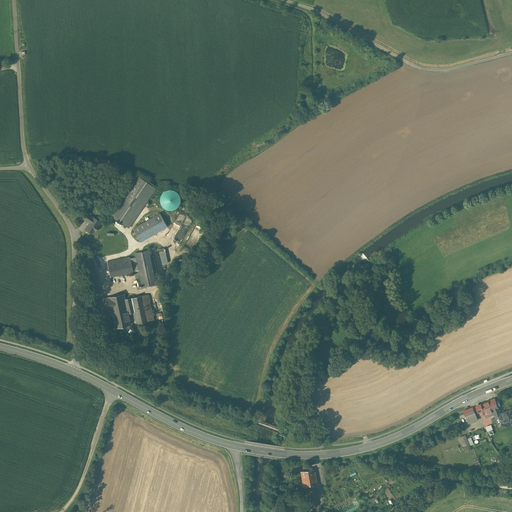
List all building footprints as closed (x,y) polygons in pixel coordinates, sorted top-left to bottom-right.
[(137,176),(110,215),(128,228),(155,188),(137,176)] [(167,209),(170,210),(173,209),(176,208),(178,205),(180,202),(180,199),(179,196),(177,192),(173,190),(170,189),(167,190),(164,191),(162,193),(160,196),(160,200),(160,203),(162,206),(164,208),(167,209)] [(93,217),(87,214),(84,219),(89,222),(93,217)] [(160,214),(133,229),(140,242),(167,227),(160,214)] [(100,222),(93,217),(89,222),(90,223),(86,229),(92,233),(94,230),(95,231),(98,226),(97,226),(100,222)] [(148,250),(135,253),(141,285),(142,287),(155,284),(148,250)] [(165,251),(160,253),(163,266),(168,265),(165,251)] [(97,281),(92,256),(83,258),(88,283),(97,281)] [(130,257),(107,262),(110,276),(133,271),(130,257)] [(97,281),(88,283),(91,295),(100,293),(97,281)] [(148,294),(125,299),(124,294),(108,297),(111,310),(113,316),(128,313),(133,312),(136,323),(153,319),(148,294)] [(108,297),(96,300),(99,312),(100,315),(107,313),(107,311),(111,310),(108,297)] [(128,313),(113,316),(115,327),(130,324),(128,313)] [(494,399),(480,404),(484,415),(493,411),(495,416),(498,426),(499,425),(500,428),(505,426),(504,423),(510,420),(510,421),(511,420),(511,411),(511,410),(500,414),(498,409),(494,399)] [(480,404),(476,406),(480,416),(484,415),(480,404)] [(473,407),(463,411),(468,424),(478,420),(473,407)] [(493,424),(488,426),(491,435),(496,433),(493,424)] [(463,446),(466,445),(468,451),(472,450),(468,434),(460,437),(463,446)] [(314,469),(301,471),(303,486),(317,484),(314,469)] [(316,492),(305,494),(305,496),(307,505),(307,508),(319,506),(316,492)]
